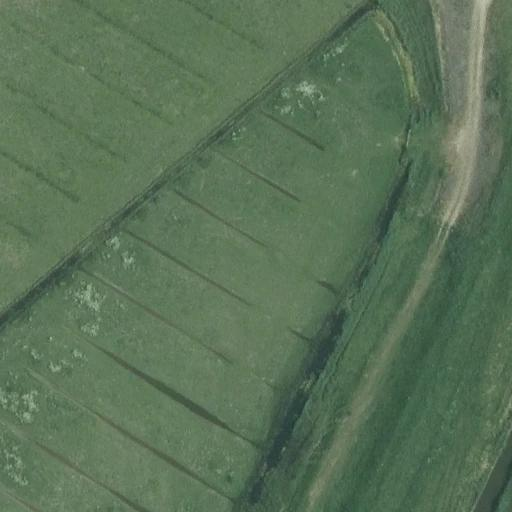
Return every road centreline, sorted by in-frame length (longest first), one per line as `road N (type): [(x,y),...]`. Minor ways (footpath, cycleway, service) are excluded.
road 1 (track): [(478,0),(470,154),(408,316),(311,511)]
road 2 (track): [(470,154),(402,144),(367,148),(298,273)]
